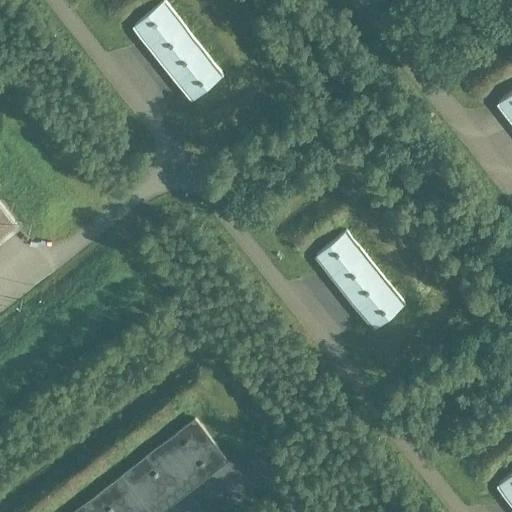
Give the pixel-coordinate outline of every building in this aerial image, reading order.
[(135,25),(193,99),(223,75),(164,1),(135,25)] [(511,91),(499,102),(511,118),(511,91)] [(0,236),(17,223),(0,201),(0,236)] [(317,255),(375,328),(405,305),(346,231),(317,255)] [(156,511),(191,485),(226,458),(195,419),(75,511),(156,511)] [(511,474),(499,485),(511,501),(511,474)]
